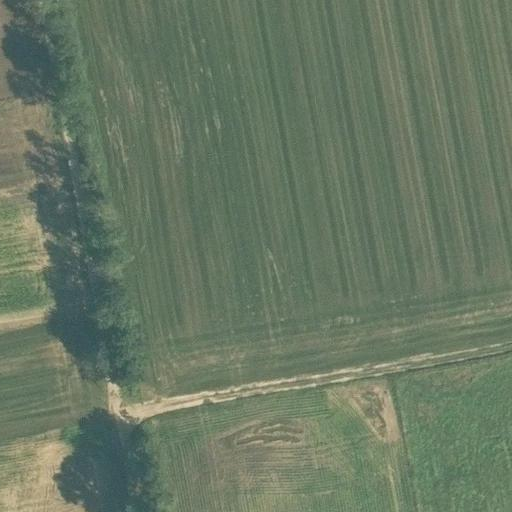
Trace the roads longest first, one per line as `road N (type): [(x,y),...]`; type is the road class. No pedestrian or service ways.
road 1 (track): [(137,511),(42,0)]
road 2 (track): [(117,418),(511,350)]
